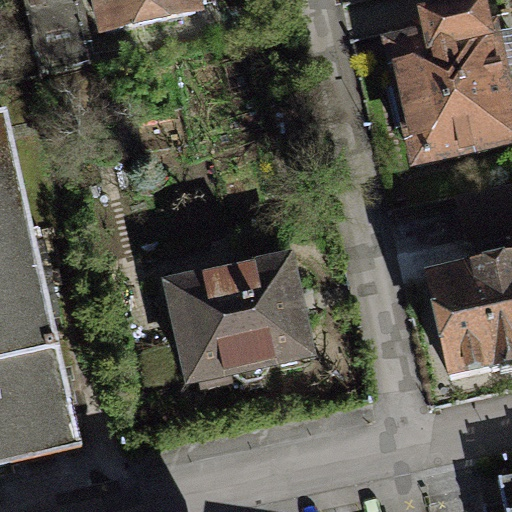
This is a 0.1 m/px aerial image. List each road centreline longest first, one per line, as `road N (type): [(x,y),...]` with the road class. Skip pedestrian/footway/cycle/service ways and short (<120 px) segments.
road 1 (residential): [(318,0),(416,441)]
road 2 (residential): [(416,441),(98,511)]
